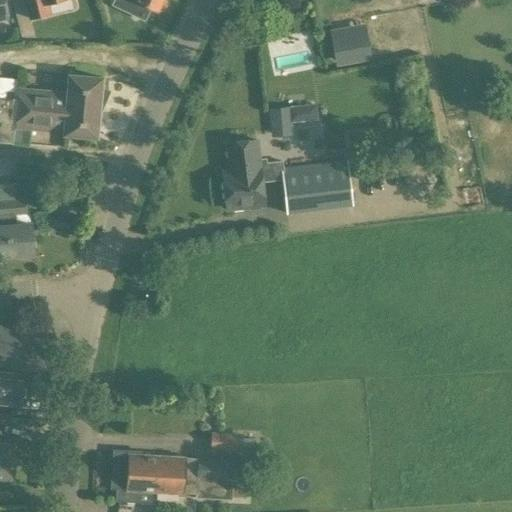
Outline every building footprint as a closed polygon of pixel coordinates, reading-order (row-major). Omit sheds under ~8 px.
[(58,0),(25,0),(30,19),(49,14),(46,3),(58,0)] [(161,0),(113,0),(111,5),(144,21),(150,8),(156,11),(161,0)] [(335,66),(371,60),(365,23),(329,30),(335,66)] [(0,97),(0,139),(25,143),(27,128),(62,131),(62,133),(95,136),(97,116),(96,116),(103,101),(98,99),(100,76),(67,73),(66,91),(17,87),(16,99),(0,97)] [(292,135),(291,122),(317,120),(315,105),(290,107),(268,109),(270,137),(292,135)] [(282,160),(280,161),(261,163),(258,138),(225,142),(228,168),(220,169),(225,211),(266,207),(263,177),(282,175),(286,214),(352,206),(347,159),(283,166),(282,160)] [(30,177),(30,163),(18,162),(18,176),(30,177)] [(0,184),(0,256),(33,253),(28,201),(37,201),(39,184),(15,183),(0,184)] [(77,184),(73,193),(84,197),(88,189),(77,184)] [(22,363),(24,351),(16,349),(19,330),(0,327),(0,353),(6,354),(5,360),(22,363)] [(20,382),(9,381),(10,376),(0,374),(0,403),(17,405),(18,400),(23,399),(24,390),(19,388),(20,382)] [(209,450),(236,451),(236,450),(252,451),(252,439),(237,438),(237,434),(210,432),(209,450)] [(0,477),(11,478),(14,444),(0,442),(0,477)] [(153,492),(155,455),(128,453),(128,454),(118,454),(115,501),(152,503),(153,492)] [(245,498),(248,461),(155,455),(153,492),(195,494),(194,498),(231,500),(231,497),(245,498)]
